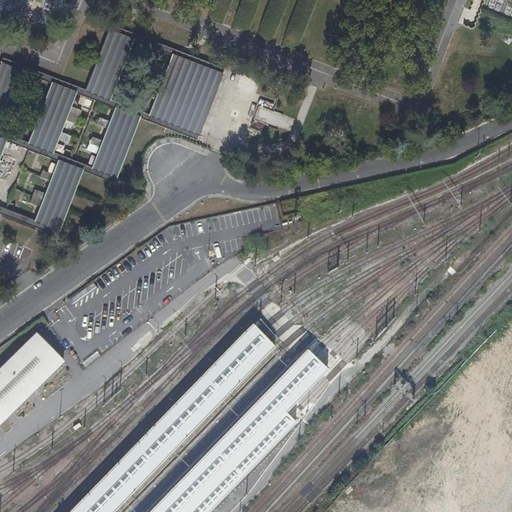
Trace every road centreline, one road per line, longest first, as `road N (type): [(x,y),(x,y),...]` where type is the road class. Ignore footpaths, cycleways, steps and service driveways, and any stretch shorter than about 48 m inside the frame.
road 1 (unclassified): [(511,119),(444,151),(278,189),(196,180)]
road 2 (unclassified): [(0,325),(196,180)]
